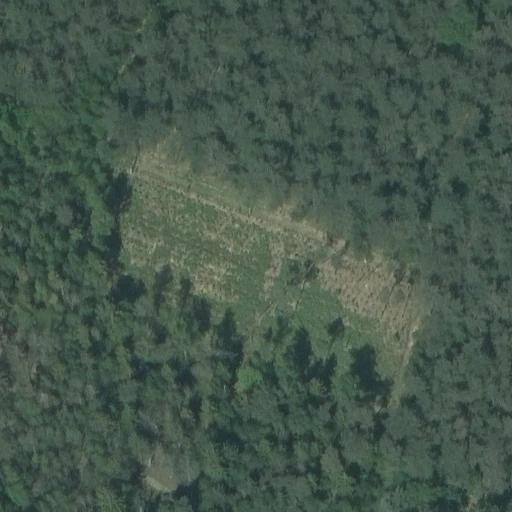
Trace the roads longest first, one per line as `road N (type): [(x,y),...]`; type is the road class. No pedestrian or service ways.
road 1 (track): [(0,109),(397,274),(359,511)]
road 2 (track): [(372,430),(511,497)]
